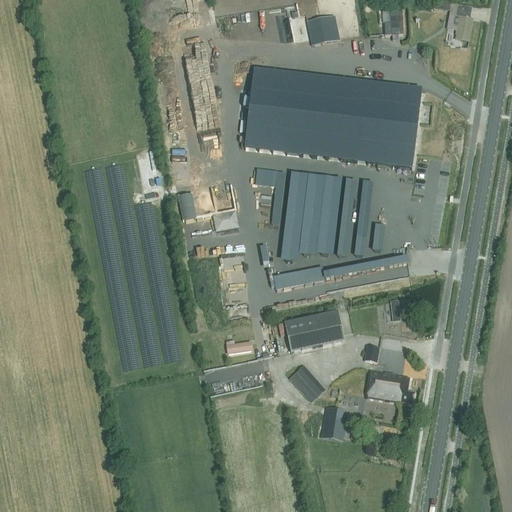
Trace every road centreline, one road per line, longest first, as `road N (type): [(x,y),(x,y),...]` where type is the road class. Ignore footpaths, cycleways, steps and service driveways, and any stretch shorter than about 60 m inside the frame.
road 1 (unclassified): [(411,511),(497,0)]
road 2 (tertiary): [(428,511),(511,14)]
